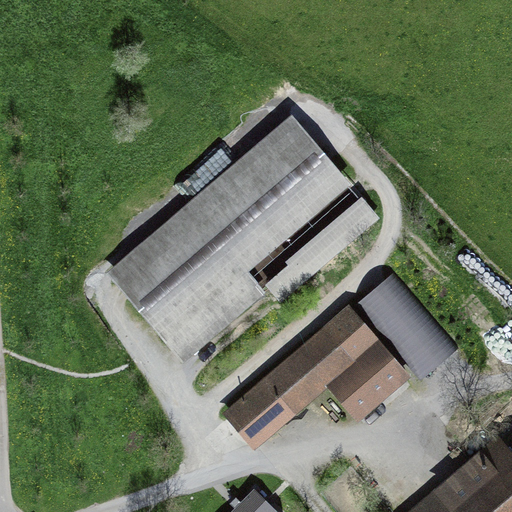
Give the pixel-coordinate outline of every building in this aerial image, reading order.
[(292,126),(114,275),(183,357),(257,294),(239,273),(343,187),(292,126)] [(406,275),(366,299),(419,384),(458,360),(406,275)] [(323,324),(219,411),(252,450),(325,390),(358,364),(351,355),(323,324)] [(358,364),(325,390),(355,427),(412,380),(375,335),(351,355),(358,364)] [(424,511),(511,511),(511,472),(496,453),(424,511)] [(268,511),(255,498),(240,511),(268,511)]
